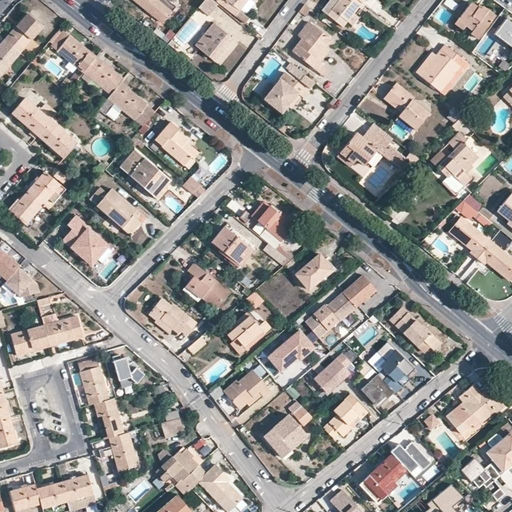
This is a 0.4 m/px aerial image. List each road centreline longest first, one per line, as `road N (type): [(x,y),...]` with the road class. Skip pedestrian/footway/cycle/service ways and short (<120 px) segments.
road 1 (residential): [(104,309),(181,375),(287,510)]
road 2 (residential): [(490,342),(287,510)]
road 3 (residential): [(104,309),(262,148)]
road 4 (residential): [(430,0),(290,169)]
road 5 (secondary): [(395,256),(290,169)]
road 6 (residential): [(0,221),(104,309)]
road 7 (residential): [(214,108),(297,0)]
